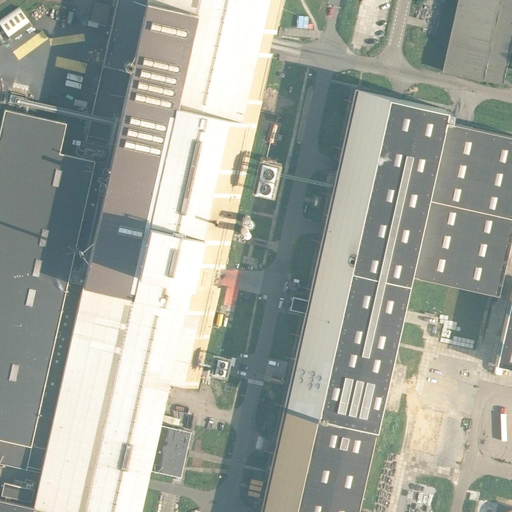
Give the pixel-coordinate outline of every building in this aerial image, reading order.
[(116,0),(110,26),(109,31),(104,56),(102,65),(130,71),(130,72),(102,66),(99,77),(95,95),(88,128),(87,131),(86,135),(81,157),(64,153),(58,152),(64,126),(65,122),(65,121),(59,119),(58,121),(31,115),(4,108),(0,124),(0,462),(40,472),(33,506),(60,511),(138,511),(148,470),(180,477),(190,432),(158,424),(168,381),(198,388),(220,289),(219,289),(219,288),(214,287),(218,267),(224,268),(225,268),(227,258),(238,210),(247,167),(272,55),(272,54),(266,53),(267,49),(270,37),(271,33),(277,34),(284,0),(116,0)] [(511,40),(511,0),(459,0),(443,71),(502,84),(511,40)] [(110,5),(95,2),(91,21),(106,24),(110,5)] [(0,19),(0,24),(11,40),(32,25),(18,7),(0,19)] [(259,511),(60,511),(33,506),(0,498),(0,511),(354,511),(366,460),(407,274),(496,294),(511,223),(511,136),(441,121),(444,109),(354,89),(322,233),(307,300),(292,297),(289,309),(304,313),(302,324),(275,443),(259,511)] [(71,124),(65,122),(64,126),(58,152),(64,153),(81,157),(86,135),(87,131),(88,128),(86,127),(71,124)] [(511,283),(494,364),(511,368),(511,283)] [(292,346),(293,338),(276,336),(274,347),(295,350),(295,346),(292,346)] [(480,415),(481,405),(476,404),(477,403),(471,402),(469,413),(480,415)] [(418,407),(408,455),(432,461),(443,412),(418,407)]
